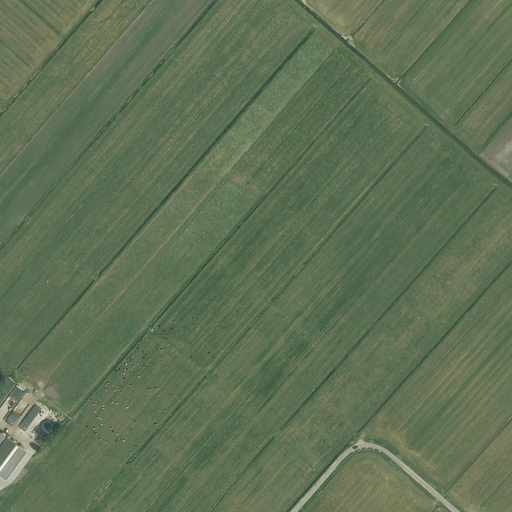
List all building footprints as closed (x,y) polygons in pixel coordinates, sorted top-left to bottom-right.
[(12,390),(1,410),(5,412),(4,413),(7,415),(11,407),(13,408),(20,395),(12,390)] [(33,405),(36,406),(38,405),(40,404),(42,402),(42,399),(42,397),(41,394),(39,393),(36,392),(33,392),(31,393),(29,395),(28,398),(29,401),(30,404),(33,405)] [(38,436),(41,438),(51,427),(47,425),(38,436)] [(0,449),(8,438),(0,432),(0,449)] [(12,441),(8,438),(0,449),(0,475),(5,480),(26,452),(12,441)]
